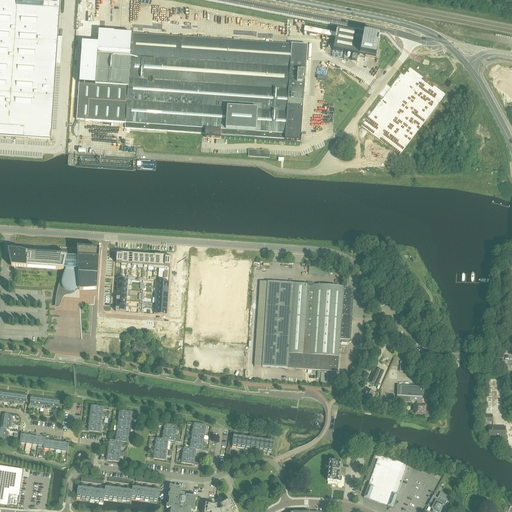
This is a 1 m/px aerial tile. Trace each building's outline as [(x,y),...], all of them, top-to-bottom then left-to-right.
[(60,0),(0,0),(0,136),(24,139),(25,128),(51,130),(56,65),(58,37),(60,1),(60,0)] [(351,60),(356,61),(358,55),(375,58),(379,38),(356,33),(337,29),(336,33),(304,27),(303,32),(335,38),(333,50),(352,54),(351,60)] [(301,140),(307,46),(132,34),(130,57),(97,54),(95,85),(79,84),(76,120),(125,123),(125,129),(205,134),(205,137),(220,138),(220,135),(301,140)] [(108,142),(105,167),(149,171),(150,160),(136,159),(137,150),(130,149),(129,155),(127,156),(125,152),(121,154),(123,158),(114,157),(114,153),(116,153),(117,156),(119,156),(120,150),(123,151),(122,148),(124,143),(121,138),(117,138),(116,142),(120,142),(121,144),(117,143),(115,147),(112,141),(106,140),(112,143),(108,142)] [(248,157),(270,158),(270,151),(248,150),(248,157)] [(72,289),(79,289),(79,292),(96,291),(99,250),(60,247),(59,257),(20,254),(20,252),(13,252),(7,251),(8,255),(9,255),(11,268),(18,268),(17,286),(60,290),(68,289),(68,290),(68,291),(69,291),(70,291),(71,291),(72,290),(72,289)] [(308,275),(331,276),(331,271),(331,269),(326,269),(326,268),(309,267),(308,275)] [(312,370),(338,372),(340,339),(350,340),(352,315),(351,315),(353,288),(343,287),(314,285),(314,283),(307,283),(307,285),(268,282),(262,367),(308,370),(312,370)] [(145,357),(149,360),(154,355),(150,351),(151,350),(145,345),(144,346),(140,343),(141,342),(138,340),(134,345),(135,346),(130,352),(137,359),(143,352),(146,355),(145,357)] [(376,381),(381,370),(375,367),(370,379),(376,381)] [(415,414),(426,414),(426,405),(422,404),(423,387),(397,386),(396,400),(417,401),(417,404),(415,404),(415,414)] [(362,400),(369,402),(374,392),(367,389),(362,400)] [(12,400),(13,392),(5,392),(4,403),(8,403),(9,402),(10,400),(12,400)] [(15,404),(18,405),(20,393),(13,392),(12,400),(14,401),(13,403),(15,404)] [(18,405),(22,405),(23,404),(24,402),(26,402),(27,394),(20,393),(18,405)] [(37,408),(38,397),(31,396),(30,404),(32,404),(32,406),(33,408),(37,408)] [(44,405),(45,398),(38,397),(37,408),(40,409),(42,407),(42,405),(44,405)] [(47,409),(51,410),(52,399),(45,398),(44,405),(46,406),(46,408),(47,409)] [(51,410),(55,410),(56,409),(57,407),(59,407),(60,400),(52,399),(51,410)] [(89,418),(102,420),(103,410),(105,410),(109,411),(109,408),(104,407),(104,406),(102,406),(102,407),(91,406),(89,418)] [(115,439),(128,441),(132,415),(138,416),(138,413),(132,412),(132,411),(130,411),(130,412),(119,411),(115,439)] [(3,414),(2,421),(13,422),(13,419),(12,417),(10,417),(10,415),(3,414)] [(89,432),(100,433),(102,420),(89,418),(88,429),(86,429),(82,428),(82,431),(87,431),(87,432),(89,433),(89,432)] [(6,429),(8,430),(9,427),(11,427),(12,427),(13,422),(2,421),(1,428),(6,429)] [(193,426),(190,446),(203,448),(206,426),(195,424),(195,423),(193,422),(193,424),(187,423),(187,425),(192,426),(193,426)] [(162,439),(168,441),(173,441),(173,442),(175,443),(175,442),(180,442),(181,440),(177,439),(175,439),(177,426),(166,425),(166,423),(164,423),(164,424),(158,423),(158,426),(164,427),(162,439)] [(6,431),(6,429),(1,428),(0,428),(0,435),(9,437),(9,433),(8,431),(6,431)] [(225,466),(228,467),(231,449),(231,448),(237,449),(238,436),(235,436),(235,432),(230,431),(228,448),(227,448),(225,466)] [(0,442),(4,443),(5,441),(7,442),(8,441),(9,437),(0,435),(0,442)] [(155,459),(165,461),(168,441),(162,439),(158,439),(158,438),(155,437),(155,438),(150,437),(150,440),(154,441),(155,441),(153,457),(147,456),(147,458),(152,459),(152,460),(154,460),(155,459)] [(119,464),(121,464),(121,462),(119,462),(120,456),(120,452),(122,443),(127,443),(126,444),(129,445),(129,443),(134,444),(134,441),(128,441),(115,439),(115,441),(111,440),(111,439),(109,439),(108,440),(103,439),(103,442),(109,443),(107,459),(105,458),(101,458),(100,460),(105,460),(106,461),(106,462),(108,462),(108,461),(119,462),(119,464)] [(192,466),(194,466),(194,465),(199,466),(200,464),(195,463),(194,463),(196,450),(200,451),(200,452),(203,452),(203,451),(208,452),(208,450),(204,449),(203,448),(190,446),(189,449),(185,448),(185,447),(183,447),(183,448),(177,447),(177,449),(181,450),(183,450),(181,463),(192,465),(192,466)] [(377,459),(364,498),(369,500),(369,499),(388,506),(387,506),(393,508),(394,503),(408,464),(375,453),(373,457),(377,459)] [(332,482),(338,483),(338,482),(340,482),(341,481),(342,478),(341,477),(338,477),(340,462),(339,462),(339,460),(330,459),(329,461),(329,462),(327,462),(326,463),(325,466),(326,467),(328,468),(327,481),(332,482)] [(0,505),(7,507),(18,507),(24,470),(0,466),(0,505)] [(104,501),(104,498),(106,487),(105,487),(105,490),(102,490),(103,486),(99,486),(99,490),(93,489),(94,485),(91,485),(90,488),(84,488),(85,484),(82,483),(81,487),(78,487),(76,497),(104,501)] [(104,498),(131,501),(131,497),(133,487),(132,487),(132,490),(129,490),(130,486),(127,486),(126,490),(120,489),(121,485),(118,485),(117,488),(111,488),(112,484),(109,483),(108,487),(106,487),(104,498)] [(133,487),(131,497),(158,501),(159,490),(156,490),(157,486),(154,486),(153,490),(147,489),(148,485),(145,485),(144,488),(138,488),(139,484),(136,483),(136,487),(133,487)] [(169,511),(180,511),(183,494),(181,494),(182,491),(180,490),(181,488),(171,487),(168,508),(170,509),(169,511)] [(180,511),(191,511),(194,511),(196,497),(184,496),(184,494),(183,494),(180,511)] [(431,502),(428,507),(432,509),(434,510),(434,511),(435,511),(445,511),(447,510),(446,509),(446,508),(444,507),(447,501),(439,497),(438,499),(434,496),(431,502)] [(218,511),(235,511),(235,509),(235,508),(229,499),(220,505),(223,510),(218,511)]
